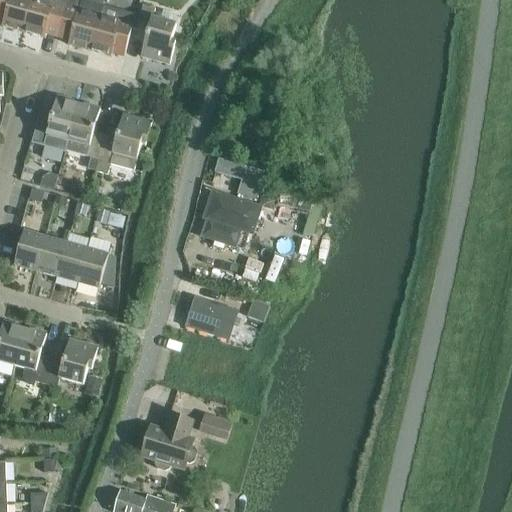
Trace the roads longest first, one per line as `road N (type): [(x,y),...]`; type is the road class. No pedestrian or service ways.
road 1 (residential): [(102,511),(213,105),(275,0)]
road 2 (unclassified): [(385,511),(465,137),(483,0)]
road 3 (residential): [(0,191),(35,65)]
